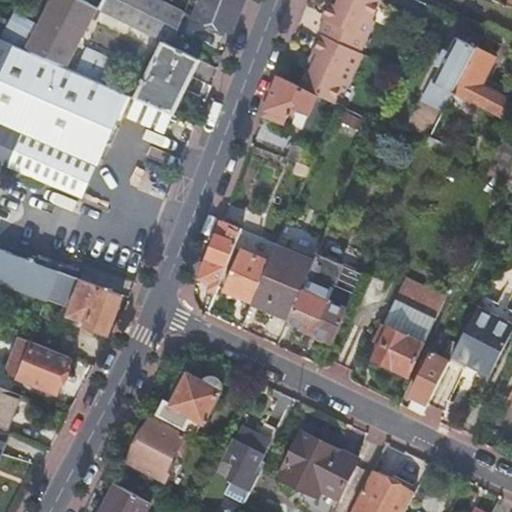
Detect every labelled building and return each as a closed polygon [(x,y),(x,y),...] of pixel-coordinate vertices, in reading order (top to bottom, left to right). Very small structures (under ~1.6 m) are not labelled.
[(12,16),(0,36),(0,39),(113,90),(123,68),(77,46),(96,8),(80,0),(52,0),(39,29),(12,16)] [(157,0),(103,0),(98,10),(164,43),(171,46),(184,14),(157,0)] [(232,34),(245,0),(201,0),(193,19),(232,34)] [(307,70),(299,88),(300,88),(317,96),(323,100),(333,104),(342,86),(345,87),(352,73),(353,74),(362,56),(359,54),(374,23),(371,22),(381,0),(338,0),(336,7),(330,4),(329,4),(322,19),(325,21),(318,34),(321,36),(312,54),(317,56),(311,68),(310,71),(307,70)] [(475,49),(482,36),(460,25),(454,35),(456,36),(455,38),(475,49)] [(475,50),(475,49),(455,38),(447,53),(442,51),(435,66),(439,68),(422,101),(442,111),(446,104),(475,50)] [(0,122),(24,133),(97,166),(117,121),(128,97),(113,90),(0,39),(0,122)] [(144,84),(136,100),(150,107),(173,116),(200,62),(171,46),(164,43),(145,81),(143,80),(141,83),(144,84)] [(474,104),(509,122),(511,115),(511,101),(480,85),(483,78),(493,60),(475,50),(446,104),(468,115),(474,104)] [(317,56),(312,54),(307,65),(311,68),(317,56)] [(299,88),(278,77),(263,116),(285,124),(288,115),(300,88),(299,88)] [(480,85),(511,101),(511,92),(483,78),(480,85)] [(309,115),(317,96),(300,88),(288,115),(291,116),(292,114),(296,115),(298,110),(309,115)] [(136,100),(128,97),(117,121),(140,131),(150,107),(136,100)] [(390,122),(380,117),(377,125),(387,130),(390,122)] [(0,166),(4,168),(8,169),(24,133),(0,122),(0,166)] [(97,166),(24,133),(8,169),(83,200),(97,166)] [(511,141),(502,137),(486,172),(508,182),(511,176),(511,173),(511,141)] [(427,140),(424,147),(439,155),(443,148),(427,140)] [(286,158),(310,168),(315,156),(292,146),(286,158)] [(210,290),(217,293),(234,249),(241,232),(242,230),(222,222),(202,272),(214,278),(212,284),(210,290)] [(252,236),(241,232),(234,249),(238,251),(245,235),(252,236)] [(223,290),(253,302),(269,264),(276,249),(277,246),(252,236),(245,235),(238,251),(239,252),(223,290)] [(289,320),(290,317),(301,291),(312,264),(276,249),(269,264),(253,302),(252,304),(289,320)] [(79,288),(82,281),(75,279),(38,265),(29,262),(13,256),(0,250),(0,283),(64,308),(68,299),(73,295),(75,287),(79,288)] [(15,252),(13,256),(29,262),(30,258),(15,252)] [(361,275),(316,256),(290,317),(289,320),(287,324),(287,325),(313,336),(315,341),(323,344),(327,343),(332,344),(346,311),(361,275)] [(75,279),(77,272),(41,259),(38,265),(75,279)] [(202,272),(200,279),(212,284),(214,278),(202,272)] [(123,297),(82,281),(79,288),(68,317),(85,324),(84,327),(107,336),(123,297)] [(373,360),(408,377),(424,346),(436,321),(445,302),(405,282),(396,301),(383,326),(388,328),(382,342),(373,360)] [(511,326),(511,311),(483,296),(458,345),(449,363),(484,380),(511,326)] [(388,328),(383,326),(376,340),(382,342),(388,328)] [(511,332),(511,326),(484,380),(487,382),(511,332)] [(34,345),(22,340),(8,375),(19,379),(55,394),(70,360),(34,345)] [(410,396),(428,405),(429,405),(449,363),(458,345),(449,340),(444,350),(447,356),(445,360),(431,353),(410,396)] [(165,402),(158,416),(192,435),(200,421),(204,424),(222,390),(222,389),(222,388),(222,387),(222,386),(222,385),(222,384),(221,384),(221,383),(220,383),(220,382),(219,381),(219,380),(218,380),(217,380),(217,379),(216,379),(215,379),(214,379),(213,379),(212,378),(211,379),(209,379),(208,380),(206,380),(205,381),(204,383),(188,375),(171,405),(165,402)] [(0,388),(0,430),(5,433),(13,416),(21,397),(0,388)] [(511,395),(502,415),(511,420),(511,395)] [(185,437),(151,419),(128,463),(165,483),(174,466),(171,464),(185,437)] [(254,485),(258,476),(255,474),(265,456),(272,443),(278,431),(265,424),(259,435),(243,427),(236,440),(225,459),(236,465),(228,478),(231,479),(245,487),(251,490),(254,485)] [(5,433),(0,430),(0,453),(8,434),(5,433)] [(343,453),(334,449),(302,432),(278,477),(293,485),(309,494),(316,497),(320,490),(337,499),(357,460),(343,453)] [(403,511),(414,493),(372,470),(349,511),(403,511)] [(245,487),(231,479),(225,489),(240,497),(245,487)] [(145,511),(150,503),(117,485),(101,511),(145,511)]
